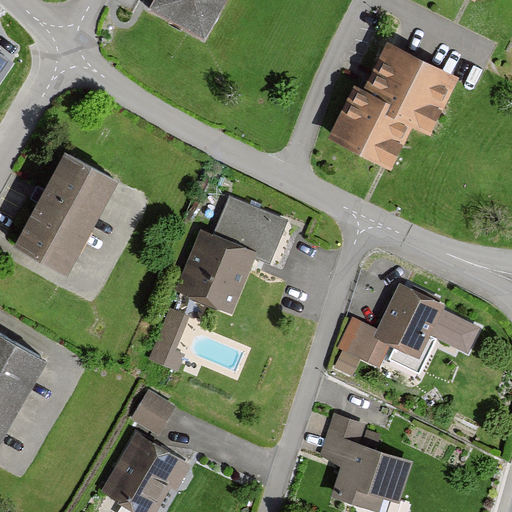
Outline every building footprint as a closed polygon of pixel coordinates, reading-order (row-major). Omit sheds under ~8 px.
[(219,0),(148,0),(143,8),(199,38),(219,0)] [(456,77),(386,43),(362,93),(352,88),(326,139),(386,169),(406,128),(426,138),(456,77)] [(0,85),(15,64),(0,53),(0,85)] [(117,181),(64,153),(44,190),(41,196),(37,203),(13,247),(67,276),(117,181)] [(41,196),(44,190),(37,186),(34,192),(31,199),(37,203),(41,196)] [(262,219),(219,204),(208,233),(199,230),(175,293),(234,315),(257,253),(250,251),(262,219)] [(483,322),(399,282),(376,331),(353,320),(338,351),(379,370),(390,347),(418,361),(430,335),(469,353),(483,322)] [(187,347),(179,344),(192,309),(171,301),(151,353),(181,364),(187,347)] [(0,432),(40,359),(0,337),(0,432)] [(175,407),(146,391),(130,420),(159,436),(175,407)] [(361,424),(333,414),(318,455),(341,463),(330,495),(377,511),(378,511),(383,499),(396,504),(412,461),(355,441),(361,424)] [(156,511),(187,465),(139,434),(102,491),(133,511),(156,511)]
